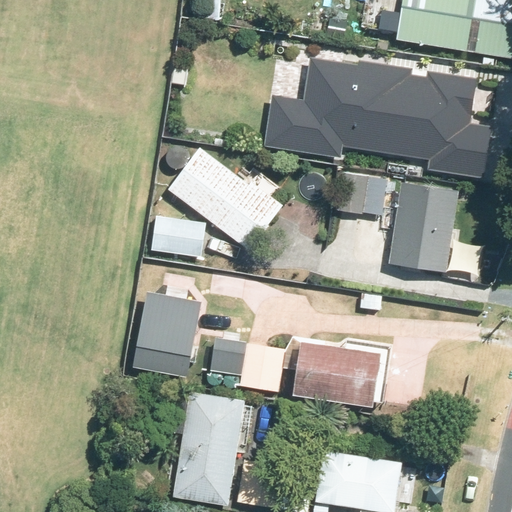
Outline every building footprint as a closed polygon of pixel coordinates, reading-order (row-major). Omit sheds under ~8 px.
[(511,0),(405,0),(399,35),(511,54),(511,0)] [(462,63),(450,84),(477,102),(491,82),(462,63)] [(380,149),(463,162),(467,134),(482,136),(487,105),(426,95),(427,87),(401,83),(400,91),(389,89),(380,149)] [(171,185),(252,245),(282,204),(202,144),(171,185)] [(313,177),(333,179),(335,166),(315,163),(313,177)] [(343,169),(338,207),(364,210),(370,173),(343,169)] [(404,178),(392,260),(449,269),(461,186),(404,178)] [(154,248),(204,253),(208,219),(157,213),(154,248)] [(483,246),(455,242),(451,271),(479,275),(483,246)] [(160,278),(184,284),(187,268),(163,264),(160,278)] [(378,292),(363,292),(364,306),(379,306),(378,292)] [(385,347),(307,336),(299,389),(378,400),(385,347)] [(249,341),(243,383),(281,389),(287,346),(249,341)] [(185,431),(176,493),(233,501),(248,397),(191,389),(190,393),(179,391),(174,429),(185,431)] [(327,447),(316,511),(329,511),(331,500),(363,505),(361,511),(399,511),(401,506),(398,506),(406,460),(327,447)] [(245,457),(239,499),(278,505),(284,463),(245,457)] [(289,463),(283,506),(309,510),(315,466),(289,463)]
